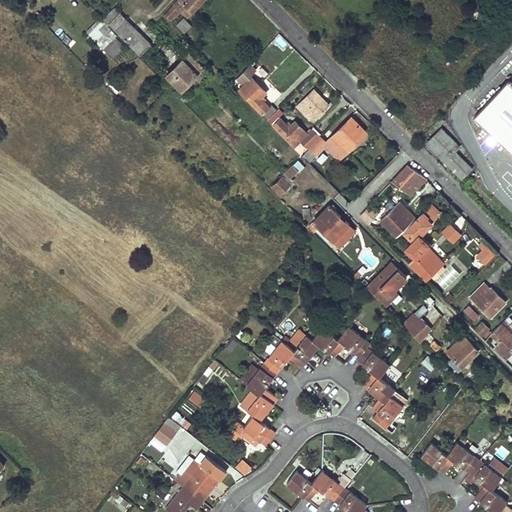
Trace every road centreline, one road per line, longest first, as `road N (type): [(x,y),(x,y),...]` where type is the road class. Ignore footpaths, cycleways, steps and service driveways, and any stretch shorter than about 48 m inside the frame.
road 1 (residential): [(511,251),(264,0)]
road 2 (residential): [(299,436),(286,394),(296,378),(322,371),(342,374),(352,388),(348,427)]
